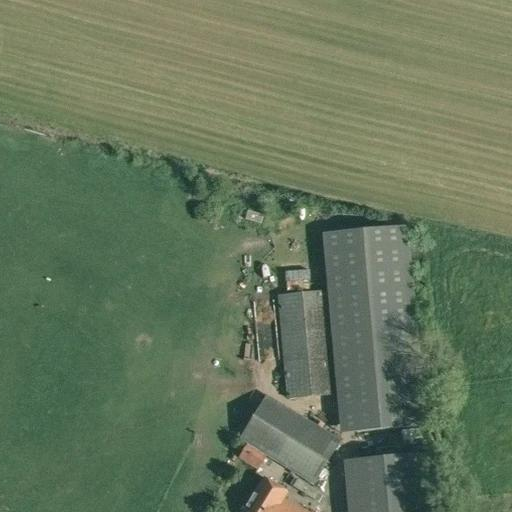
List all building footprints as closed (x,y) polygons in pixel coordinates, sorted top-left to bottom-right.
[(328,291),(337,394),(340,428),(425,421),(408,226),(323,232),(328,291)] [(328,291),(279,295),(287,399),(337,394),(328,291)] [(340,443),(266,397),(237,441),(246,446),(266,459),(312,488),(340,443)] [(246,446),(238,459),(258,470),(266,459),(246,446)] [(305,511),(283,499),(287,493),(263,478),(242,511),(305,511)]
